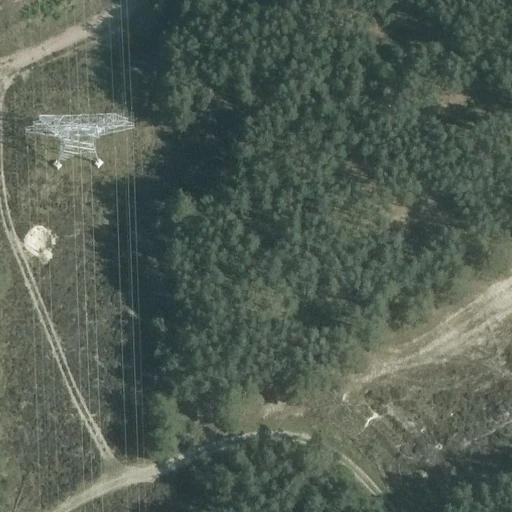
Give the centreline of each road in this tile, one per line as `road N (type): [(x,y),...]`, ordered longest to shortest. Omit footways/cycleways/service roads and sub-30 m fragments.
road 1 (track): [(57,511),(85,494),(250,438),(511,288)]
road 2 (track): [(119,482),(71,389),(0,190)]
road 3 (track): [(250,438),(283,437),(328,450),(351,462),(392,511)]
road 4 (track): [(0,63),(137,0)]
